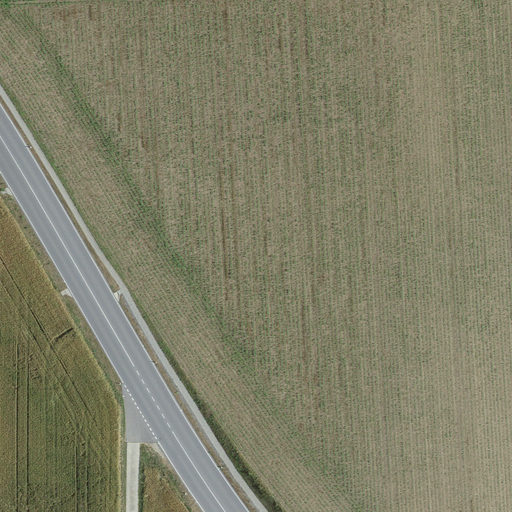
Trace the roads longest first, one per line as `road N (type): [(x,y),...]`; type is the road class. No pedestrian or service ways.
road 1 (secondary): [(225,511),(0,136)]
road 2 (track): [(132,511),(134,366)]
